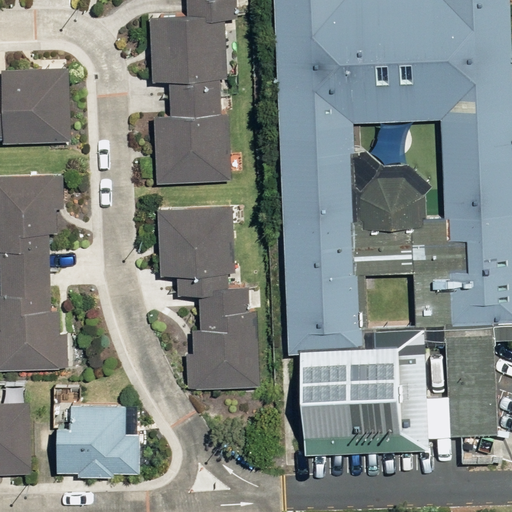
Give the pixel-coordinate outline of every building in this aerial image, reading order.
[(180,112),(163,113),(167,181),(243,177),(239,109),(231,110),(229,75),(236,74),(233,14),(246,13),(244,0),(194,0),(195,8),(159,10),(162,77),(178,76),(180,112)] [(511,0),(279,0),(296,346),(310,345),(316,450),(441,445),(434,338),(457,338),(461,432),(511,430),(506,337),(511,336),(511,0)] [(0,83),(0,132),(15,132),(16,140),(79,138),(77,64),(9,66),(9,83),(0,83)] [(71,171),(0,173),(0,187),(2,247),(10,247),(12,291),(4,292),(7,366),(79,363),(77,331),(71,331),(69,305),(62,306),(58,229),(66,228),(65,205),(73,205),(71,171)] [(210,290),(211,326),(204,327),(205,349),(200,349),(201,385),(273,382),(269,309),(262,310),(261,283),(240,284),(239,269),(246,269),(243,202),(167,205),(170,271),(187,270),(188,291),(210,290)] [(0,399),(0,462),(41,461),(38,398),(0,399)] [(136,401),(81,401),(81,423),(67,423),(67,468),(88,468),(88,472),(124,472),(124,469),(149,469),(149,430),(136,430),(136,401)]
